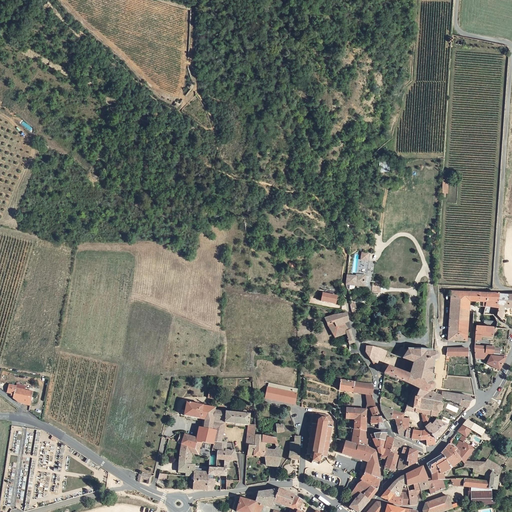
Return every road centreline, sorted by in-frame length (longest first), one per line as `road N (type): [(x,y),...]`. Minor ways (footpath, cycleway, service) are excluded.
road 1 (track): [(343,292),(344,252),(314,194),(214,168),(216,134)]
road 2 (unclassified): [(511,63),(496,278),(500,289),(511,290)]
road 3 (residential): [(434,450),(401,438),(377,411),(374,373),(343,292)]
road 4 (track): [(430,285),(409,235),(377,253),(388,178)]
road 5 (tertiary): [(29,421),(170,500)]
road 6 (track): [(192,0),(194,80),(216,134)]
